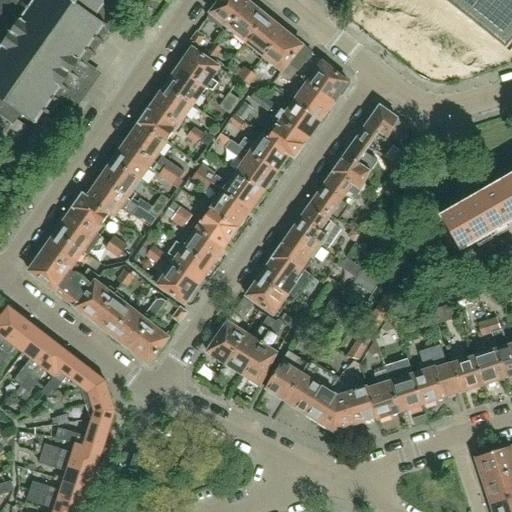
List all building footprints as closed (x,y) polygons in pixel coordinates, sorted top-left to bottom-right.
[(0,0),(0,109),(14,119),(16,119),(19,113),(41,128),(50,118),(52,119),(54,116),(52,115),(59,105),(61,107),(63,104),(61,103),(67,94),(82,105),(103,75),(88,64),(93,58),(94,59),(96,56),(94,54),(101,45),(103,46),(105,43),(103,42),(131,0),(0,0)] [(229,29),(249,4),(244,0),(221,0),(210,14),(229,29)] [(511,0),(444,0),(507,50),(511,43),(511,0)] [(246,43),(266,18),(249,4),(229,29),(246,43)] [(264,57),(284,32),(266,18),(246,43),(264,57)] [(285,68),(302,47),(284,32),(264,57),(282,72),(285,68)] [(197,48),(204,38),(197,33),(190,43),(197,48)] [(216,61),(223,51),(216,45),(208,55),(216,61)] [(302,47),(285,68),(295,75),(312,55),(302,47)] [(210,81),(219,68),(192,50),(190,52),(188,52),(184,57),(184,60),(179,68),(205,88),(212,92),(217,85),(210,81)] [(349,83),(322,63),(308,83),(335,103),(349,83)] [(238,75),(245,81),(253,72),(246,66),(238,75)] [(205,88),(179,68),(173,77),(170,77),(167,82),(167,85),(166,87),(192,106),(205,88)] [(289,83),(295,75),(285,68),(282,72),(279,75),(289,83)] [(258,76),(253,72),(245,81),(250,86),(258,76)] [(335,103),(308,83),(295,102),(322,121),(335,103)] [(192,106),(166,87),(164,90),(161,90),(158,95),(158,98),(153,105),(179,125),(192,106)] [(251,100),(268,111),(273,103),(256,92),(251,100)] [(230,93),(224,101),(235,109),(241,100),(230,93)] [(230,116),(235,109),(224,101),(219,108),(230,116)] [(322,121),(295,102),(282,121),(308,140),(321,122),(322,121)] [(246,103),(237,115),(245,121),(254,109),(246,103)] [(179,125),(153,105),(146,114),(144,114),(140,120),(141,123),(140,124),(166,143),(179,125)] [(409,128),(383,110),(380,108),(357,140),(368,147),(377,133),(387,139),(389,137),(398,143),(409,128)] [(234,116),(228,123),(240,131),(245,124),(234,116)] [(295,159),(308,140),(282,121),(278,118),(271,128),(275,130),(268,140),(294,159),(295,159)] [(158,155),(166,143),(140,124),(137,127),(135,127),(132,132),(132,135),(127,143),(158,165),(157,166),(164,170),(178,180),(181,182),(186,175),(158,155)] [(189,132),(203,141),(209,146),(213,140),(193,127),(189,132)] [(201,144),(203,141),(189,132),(186,137),(197,145),(198,142),(201,144)] [(243,141),(239,148),(277,175),(283,166),(288,167),(294,159),(268,140),(264,137),(257,146),(245,139),(243,141)] [(355,165),(368,147),(357,140),(334,174),(360,193),(362,190),(360,189),(368,173),(355,165)] [(158,165),(127,143),(120,152),(118,152),(114,157),(115,160),(113,161),(140,181),(149,168),(153,172),(157,166),(158,165)] [(401,171),(413,154),(403,147),(391,164),(401,171)] [(277,175),(239,148),(233,155),(246,163),(237,175),(264,194),(266,191),(268,191),(272,186),(271,183),(277,175)] [(140,181),(113,161),(111,164),(109,165),(105,170),(106,173),(100,180),(127,199),(140,181)] [(264,194),(237,175),(230,185),(203,165),(197,174),(212,184),(220,190),(251,212),(257,203),(260,203),(263,198),(263,195),(264,194)] [(170,181),(171,180),(176,184),(178,180),(164,170),(161,175),(170,181)] [(212,184),(197,174),(191,182),(206,192),(212,184)] [(511,198),(511,176),(503,182),(511,198)] [(338,222),(348,208),(339,201),(346,191),(330,179),(312,204),(338,222)] [(127,199),(100,180),(94,189),(90,188),(84,197),(111,217),(113,218),(127,199)] [(460,250),(511,219),(511,198),(503,182),(476,198),(477,199),(473,201),(469,203),(468,202),(441,218),(460,250)] [(251,212),(220,190),(215,196),(220,199),(211,212),(238,231),(239,229),(242,228),(245,223),(245,221),(251,212)] [(111,217),(84,197),(83,196),(70,215),(101,238),(102,237),(101,236),(105,229),(103,228),(111,217)] [(142,202),(138,208),(156,220),(159,215),(151,209),(152,208),(142,202)] [(336,225),(338,222),(312,204),(295,229),(322,248),(324,246),(328,249),(342,230),(336,225)] [(153,225),(156,220),(138,208),(135,213),(153,225)] [(182,208),(177,214),(186,221),(191,215),(182,208)] [(238,231),(211,212),(198,230),(225,249),(231,241),(233,240),(237,235),(237,232),(238,231)] [(183,226),(186,221),(177,214),(173,219),(183,226)] [(101,238),(70,215),(57,234),(85,254),(88,257),(101,238)] [(304,273),(322,248),(295,229),(277,253),(304,273)] [(198,230),(185,248),(185,249),(212,268),(213,266),(216,266),(219,261),(219,258),(225,249),(198,230)] [(84,254),(85,254),(57,234),(44,252),(69,271),(73,275),(79,266),(77,264),(84,254)] [(114,237),(110,244),(122,253),(127,246),(114,237)] [(118,259),(122,253),(110,244),(105,250),(118,259)] [(212,268),(185,249),(185,248),(177,244),(169,256),(176,261),(172,267),(199,286),(205,278),(207,278),(211,273),(210,270),(212,268)] [(154,246),(150,251),(160,258),(164,253),(154,246)] [(156,264),(160,258),(150,251),(146,257),(156,264)] [(33,277),(54,292),(69,271),(44,252),(32,269),(33,277)] [(312,278),(304,273),(277,253),(261,278),(287,297),(295,302),(312,278)] [(199,286),(172,267),(158,286),(186,306),(189,303),(193,298),(192,295),(199,286)] [(95,282),(100,277),(88,269),(81,280),(91,288),(95,282)] [(69,271),(54,292),(67,301),(75,309),(91,288),(81,280),(73,275),(69,271)] [(117,282),(116,283),(122,287),(124,284),(130,277),(124,272),(117,282)] [(129,288),(138,276),(132,272),(131,274),(130,276),(130,277),(124,284),(129,288)] [(273,317),(287,297),(261,278),(246,298),(273,317)] [(75,309),(94,323),(114,297),(95,282),(91,288),(75,309)] [(385,292),(351,348),(361,354),(366,346),(395,298),(385,292)] [(112,337),(132,311),(121,302),(124,298),(117,293),(114,297),(94,323),(112,337)] [(131,351),(154,321),(153,320),(167,303),(162,299),(156,300),(143,319),(132,311),(112,337),(131,351)] [(334,300),(326,313),(347,327),(356,313),(334,300)] [(244,301),(228,325),(208,354),(225,365),(246,332),(239,327),(252,307),(244,301)] [(179,306),(171,318),(180,325),(188,313),(179,306)] [(436,310),(440,324),(456,320),(452,306),(436,310)] [(0,353),(25,320),(9,308),(0,319),(0,353)] [(243,376),(271,329),(276,322),(268,317),(254,338),(246,332),(225,365),(243,376)] [(511,377),(511,345),(507,347),(502,331),(500,331),(496,319),(487,322),(491,334),(492,334),(497,350),(496,350),(505,380),(511,377)] [(24,355),(40,332),(25,320),(0,353),(0,368),(15,348),(24,355)] [(149,365),(169,339),(157,330),(160,325),(154,321),(131,351),(149,365)] [(491,334),(487,322),(477,325),(480,337),(491,334)] [(261,387),(277,355),(268,349),(279,334),(271,329),(243,376),(261,387)] [(22,389),(56,344),(40,332),(24,355),(30,360),(13,382),(22,389)] [(54,379),(72,356),(56,344),(22,389),(30,395),(47,373),(54,379)] [(456,394),(447,365),(440,344),(418,351),(424,372),(421,373),(430,403),(444,399),(444,398),(456,394)] [(505,380),(496,350),(474,358),(483,387),(505,380)] [(286,403),(309,365),(288,353),(265,390),(286,403)] [(94,373),(72,356),(54,379),(42,394),(50,401),(67,379),(81,390),(94,373)] [(483,387),(474,358),(451,365),(460,394),(483,387)] [(286,403),(306,416),(332,374),(311,362),(309,365),(286,403)] [(405,412),(396,381),(390,382),(387,370),(374,374),(378,386),(368,390),(367,389),(376,419),(377,421),(383,419),(405,412)] [(110,398),(105,381),(94,373),(81,390),(86,406),(110,398)] [(430,403),(421,373),(396,381),(405,412),(430,403)] [(354,426),(345,398),(341,399),(332,393),(340,379),(332,374),(306,416),(334,433),(354,426)] [(22,389),(17,395),(25,401),(30,395),(22,389)] [(376,419),(367,389),(344,396),(345,398),(354,426),(376,419)] [(115,414),(110,398),(86,406),(91,422),(111,428),(115,414)] [(64,408),(62,401),(52,404),(54,412),(64,408)] [(59,426),(69,423),(67,418),(66,415),(57,417),(57,421),(59,426)] [(102,454),(111,428),(91,422),(86,439),(59,430),(56,440),(75,446),(102,454)] [(42,456),(96,473),(102,454),(75,446),(73,455),(45,446),(42,456)] [(511,472),(511,455),(509,447),(475,458),(483,481),(511,472)] [(90,492),(96,473),(42,456),(39,465),(66,474),(63,483),(90,492)] [(490,504),(511,497),(511,472),(483,481),(490,504)] [(0,497),(15,493),(12,483),(0,486),(0,497)] [(30,493),(84,511),(90,492),(63,483),(61,491),(34,483),(31,491),(30,493)] [(83,511),(84,511),(30,493),(27,503),(55,511),(54,511),(83,511)] [(511,511),(511,497),(490,504),(492,511),(511,511)]
